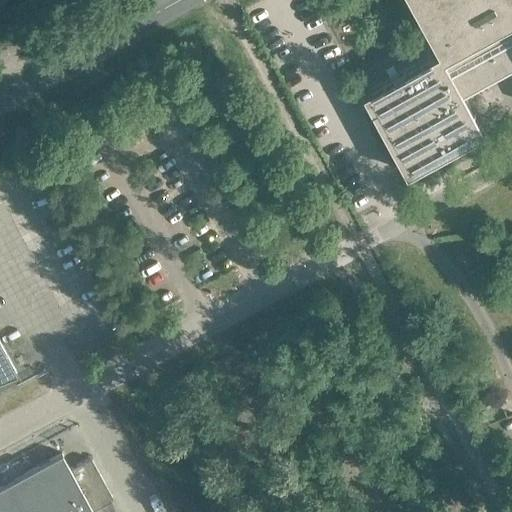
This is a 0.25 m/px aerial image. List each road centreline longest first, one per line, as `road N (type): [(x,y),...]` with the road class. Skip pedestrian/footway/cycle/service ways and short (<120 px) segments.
road 1 (residential): [(71,396),(400,227)]
road 2 (residential): [(511,386),(489,332),(450,275),(400,227)]
road 3 (unclassified): [(71,396),(0,264)]
road 4 (residential): [(400,227),(511,168)]
